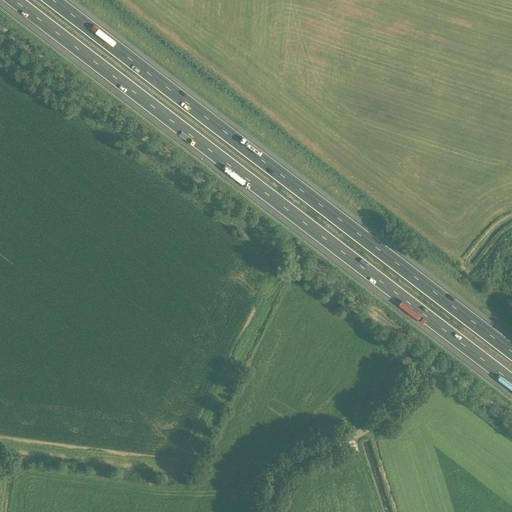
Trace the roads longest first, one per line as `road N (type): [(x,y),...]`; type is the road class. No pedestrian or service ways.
road 1 (motorway): [(13,0),(511,382)]
road 2 (motorway): [(511,353),(51,0)]
road 3 (unclassified): [(432,359),(0,27)]
road 4 (unclassified): [(432,359),(375,424),(280,467),(266,511)]
